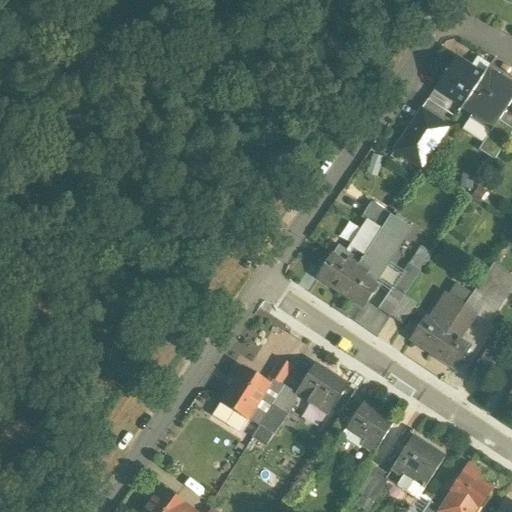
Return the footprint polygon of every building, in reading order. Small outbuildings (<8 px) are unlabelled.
[(471,70),(456,60),(436,90),(462,107),(482,79),(471,71),(471,70)] [(499,122),(511,102),(511,83),(500,75),(497,80),(486,73),(462,109),(473,116),(470,121),(491,135),(499,122)] [(442,118),(424,107),(395,152),(422,170),(448,129),(439,123),(442,118)] [(511,135),(511,130),(499,122),(491,135),(479,152),(495,162),(511,135)] [(391,219),(371,207),(362,220),(368,225),(382,233),(391,219)] [(409,231),(391,219),(382,233),(399,245),(409,231)] [(382,233),(368,225),(351,251),(354,252),(350,257),(345,266),(356,273),(382,233)] [(382,233),(356,273),(370,282),(375,273),(380,276),(399,245),(382,233)] [(350,257),(339,250),(333,259),(345,266),(350,257)] [(345,266),(333,259),(318,282),(341,297),(356,273),(345,266)] [(493,268),(466,309),(449,335),(450,335),(460,342),(483,305),(483,304),(495,287),(497,289),(506,276),(493,268)] [(396,294),(396,295),(404,301),(405,300),(421,275),(413,270),(396,294)] [(370,282),(356,273),(341,297),(364,312),(379,288),(370,282)] [(511,280),(511,279),(506,276),(497,289),(503,293),(506,288),(511,291),(511,289),(511,284),(510,283),(511,280)] [(483,304),(483,305),(496,314),(508,296),(497,289),(495,287),(483,304)] [(396,294),(393,292),(380,312),(391,320),(404,301),(396,295),(396,294)] [(466,309),(448,298),(435,318),(437,319),(434,324),(449,335),(466,309)] [(417,308),(405,300),(404,301),(391,320),(403,328),(417,308)] [(434,324),(427,320),(412,344),(435,359),(450,335),(449,335),(434,324)] [(460,342),(450,335),(435,359),(457,373),(472,349),(460,342)] [(493,346),(476,372),(488,380),(505,353),(493,346)] [(287,370),(276,363),(266,378),(269,380),(277,386),(278,385),(287,370)] [(296,397),(295,399),(296,399),(325,419),(344,390),(315,370),(296,397)] [(262,390),(241,376),(215,414),(241,432),(247,423),(248,422),(268,395),(262,390)] [(277,386),(269,380),(262,390),(268,395),(248,422),(257,428),(270,408),(283,388),(278,385),(277,386)] [(296,397),(283,388),(270,408),(272,410),(259,430),(273,439),(296,405),(296,399),(295,399),(296,397)] [(393,430),(363,409),(347,432),(363,443),(359,450),(373,459),(393,430)] [(445,463),(412,442),(391,475),(402,483),(423,497),(445,463)] [(364,467),(347,493),(360,501),(377,475),(364,467)] [(478,511),(492,492),(466,474),(444,507),(451,511),(478,511)] [(360,501),(354,510),(357,511),(368,511),(386,485),(388,483),(386,482),(377,475),(360,501)] [(402,483),(391,475),(386,482),(388,483),(386,485),(397,492),(402,483)] [(423,497),(402,483),(397,492),(417,505),(423,497)] [(184,511),(161,496),(150,511),(184,511)] [(431,503),(425,511),(442,511),(443,511),(431,503)]
